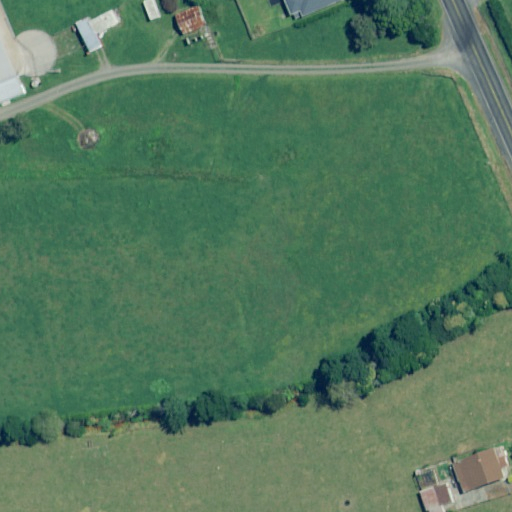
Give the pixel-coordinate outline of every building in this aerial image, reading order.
[(160,18),(153,0),(149,0),(145,2),(151,21),(160,18)] [(287,0),(296,20),(343,0),(287,0)] [(207,26),(199,6),(176,16),(184,35),(207,26)] [(120,23),(114,11),(91,22),(90,19),(78,25),(92,53),(104,47),(98,35),(120,23)] [(0,103),(25,93),(0,33),(0,103)] [(506,455),(498,458),(495,450),(456,464),(466,493),(505,479),(503,473),(511,470),(506,455)] [(453,503),(447,485),(422,492),(427,510),(453,503)]
